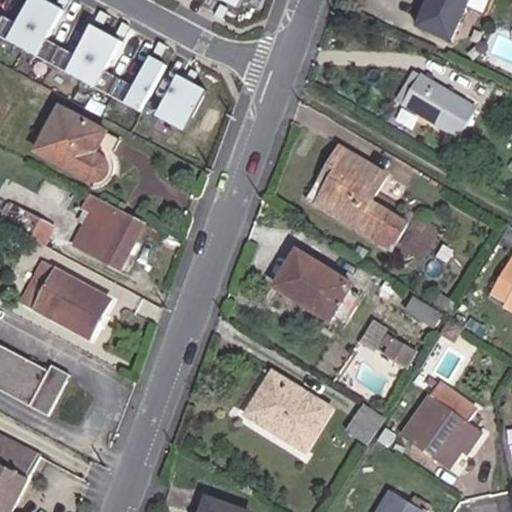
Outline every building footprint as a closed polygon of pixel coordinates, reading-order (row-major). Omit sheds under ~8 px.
[(24,0),(1,38),(36,59),(65,12),(45,0),(24,0)] [(219,0),(218,2),(236,9),(239,0),(219,0)] [(450,39),(467,0),(430,0),(419,26),(450,39)] [(86,24),(62,72),(97,90),(121,42),(86,24)] [(144,113),(168,66),(146,55),(122,102),(144,113)] [(396,98),(405,103),(421,76),(412,71),(396,98)] [(421,76),(405,103),(459,136),(475,110),(421,76)] [(205,92),(177,78),(155,121),(183,135),(205,92)] [(105,132),(59,107),(35,151),(86,180),(94,182),(107,176),(110,172),(110,167),(107,160),(102,154),(96,150),(105,132)] [(327,188),(316,207),(390,251),(405,226),(369,205),(386,177),(341,150),(321,184),(327,188)] [(308,203),(316,207),(327,188),(321,184),(308,203)] [(144,224),(105,203),(81,248),(119,269),(144,224)] [(17,230),(41,244),(50,226),(26,213),(17,230)] [(330,321),(352,284),(297,252),(276,288),(330,321)] [(511,262),(498,287),(511,294),(511,297),(506,308),(511,311),(511,262)] [(23,306),(47,318),(68,279),(43,266),(23,306)] [(68,279),(47,318),(89,341),(109,300),(68,279)] [(506,308),(511,297),(511,294),(498,287),(491,300),(506,308)] [(451,313),(457,305),(442,295),(436,304),(451,313)] [(440,316),(414,299),(406,312),(433,328),(440,316)] [(363,343),(413,366),(422,346),(372,324),(363,343)] [(456,345),(464,332),(454,326),(446,339),(456,345)] [(0,347),(0,391),(46,415),(66,377),(50,368),(48,373),(0,347)] [(305,449),(328,411),(274,378),(251,415),(305,449)] [(470,446),(476,451),(486,436),(472,425),(480,413),(442,387),(405,440),(453,472),(464,456),(470,446)] [(363,407),(346,432),(366,446),(384,420),(363,407)] [(389,450),(397,437),(388,432),(380,445),(389,450)] [(0,511),(9,511),(37,454),(0,435),(0,511)] [(470,459),(476,451),(470,446),(464,456),(470,459)] [(412,506),(392,494),(380,511),(428,511),(431,508),(416,499),(412,506)]
